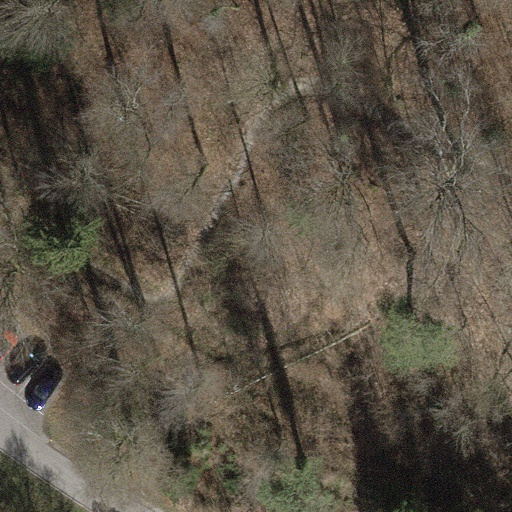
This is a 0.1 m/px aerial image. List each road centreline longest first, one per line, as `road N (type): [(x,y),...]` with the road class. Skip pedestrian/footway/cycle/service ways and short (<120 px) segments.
road 1 (track): [(0,219),(97,265),(334,404),(486,511)]
road 2 (unclassified): [(0,427),(128,511)]
